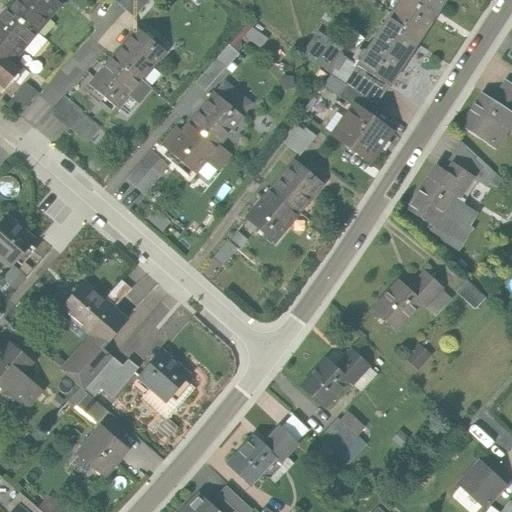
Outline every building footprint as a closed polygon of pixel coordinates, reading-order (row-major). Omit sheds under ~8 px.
[(17,0),(9,10),(35,33),(36,32),(59,4),(53,0),(17,0)] [(134,0),(112,0),(125,11),(134,0)] [(147,2),(144,0),(134,0),(125,11),(133,18),(147,2)] [(401,34),(416,44),(444,0),(401,0),(393,13),(407,23),(401,34)] [(0,52),(11,61),(12,61),(21,50),(32,59),(47,41),(36,32),(35,33),(9,10),(0,21),(0,52)] [(358,67),(388,86),(416,44),(401,34),(407,23),(393,13),(358,67)] [(267,40),(251,28),(244,38),(261,49),(267,40)] [(114,58),(140,80),(164,52),(137,30),(114,58)] [(327,73),(335,61),(339,54),(342,50),(316,33),(301,55),(327,73)] [(228,45),(195,84),(204,91),(238,54),(228,45)] [(0,86),(5,90),(22,69),(12,61),(11,61),(0,52),(0,86)] [(346,86),(358,67),(339,54),(335,61),(327,73),(330,75),(346,86)] [(140,80),(114,58),(89,87),(127,117),(152,89),(140,80)] [(358,67),(346,86),(375,106),(388,86),(358,67)] [(353,106),(368,117),(375,106),(346,86),(330,75),(322,87),(345,101),(353,107),(353,106)] [(292,77),(279,77),(281,90),(294,87),(292,77)] [(191,122),(218,145),(252,104),(225,82),(191,122)] [(501,96),(511,103),(511,86),(505,82),(497,94),(501,96)] [(25,84),(7,104),(19,114),(36,94),(25,84)] [(496,104),(481,94),(459,127),(494,149),(511,121),(511,114),(511,113),(511,103),(501,96),(496,104)] [(64,98),(51,114),(89,144),(102,128),(64,98)] [(303,110),(307,113),(316,101),(313,98),(303,110)] [(324,129),(370,162),(390,132),(368,117),(353,106),(353,107),(345,101),(343,105),(342,104),(324,129)] [(218,145),(191,122),(181,133),(176,129),(168,138),(174,142),(167,151),(194,173),(204,161),(216,170),(229,154),(218,145)] [(289,148),(301,132),(293,125),(280,142),(289,148)] [(315,139),(303,130),(301,132),(289,148),(299,156),(315,139)] [(495,174),(459,141),(446,162),(451,165),(452,164),(471,176),(470,177),(486,188),(489,184),(495,174)] [(149,152),(139,164),(148,173),(157,180),(166,169),(149,152)] [(322,184),(295,162),(271,190),(298,212),(322,184)] [(148,173),(139,164),(125,180),(135,188),(148,173)] [(446,172),(435,165),(427,177),(428,177),(407,210),(432,226),(429,230),(439,237),(441,241),(456,251),(470,229),(467,226),(476,213),(463,204),(458,205),(454,202),(470,177),(471,176),(452,164),(451,165),(446,172)] [(157,180),(148,173),(135,188),(143,195),(157,180)] [(507,185),(495,174),(489,184),(503,190),(507,185)] [(298,212),(271,190),(247,218),(274,241),(298,212)] [(0,224),(0,256),(12,267),(35,241),(7,217),(0,224)] [(235,248),(226,242),(213,258),(222,265),(235,248)] [(408,291),(398,282),(372,309),(395,330),(421,303),(435,318),(451,300),(424,273),(408,291)] [(103,301),(112,309),(130,289),(121,281),(103,301)] [(466,283),(456,294),(474,310),(484,299),(466,283)] [(103,301),(82,284),(60,309),(74,321),(90,335),(97,341),(104,347),(126,321),(112,309),(103,301)] [(83,392),(111,360),(100,351),(98,354),(91,348),(97,341),(90,335),(74,321),(67,328),(83,342),(60,368),(79,388),(83,392)] [(100,351),(104,347),(97,341),(91,348),(98,354),(100,351)] [(404,360),(417,371),(431,357),(418,345),(404,360)] [(30,364),(9,346),(0,355),(0,381),(8,388),(2,394),(2,401),(7,405),(13,405),(16,402),(21,406),(27,405),(38,392),(20,376),(30,364)] [(376,375),(352,350),(335,368),(326,359),(300,387),(322,408),(348,381),(360,393),(376,375)] [(139,378),(166,402),(189,376),(161,352),(139,378)] [(83,392),(87,396),(91,400),(101,389),(113,399),(138,369),(127,360),(121,368),(111,360),(83,392)] [(95,425),(106,413),(91,400),(87,396),(83,392),(79,388),(68,401),(95,425)] [(50,403),(57,409),(63,401),(56,395),(50,403)] [(337,419),(320,439),(348,465),(366,445),(357,437),(364,428),(346,412),(339,421),(337,419)] [(308,431),(292,415),(263,446),(254,437),(228,465),(251,486),(276,459),(279,462),(308,431)] [(79,455),(103,476),(125,450),(101,429),(79,455)] [(408,438),(399,431),(391,440),(400,448),(408,438)] [(506,487),(478,461),(456,484),(485,510),(506,487)] [(182,511),(232,511),(235,510),(237,511),(249,511),(251,510),(225,486),(210,503),(199,494),(182,511)] [(16,507),(22,511),(40,511),(19,493),(12,502),(16,507)] [(511,511),(511,504),(509,502),(500,511),(511,511)]
